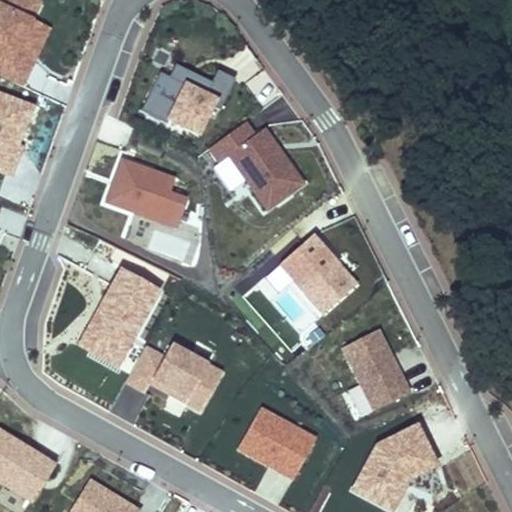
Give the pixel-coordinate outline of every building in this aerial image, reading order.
[(33,0),(0,0),(0,7),(33,23),(42,4),(33,0)] [(0,77),(25,89),(51,31),(33,23),(0,7),(0,77)] [(176,68),(170,80),(160,75),(141,113),(200,143),(220,105),(225,108),(237,84),(218,74),(212,86),(176,68)] [(24,152),(19,150),(35,109),(0,95),(0,177),(13,182),(24,152)] [(265,130),(256,137),(246,123),(207,151),(216,164),(227,157),(268,215),(306,188),(265,130)] [(105,206),(178,233),(189,203),(171,196),(176,182),(121,162),(105,206)] [(323,318),(358,286),(314,238),(279,270),(323,318)] [(118,373),(163,295),(121,272),(77,349),(118,373)] [(411,395),(380,332),(341,352),(372,415),(411,395)] [(171,348),(165,359),(145,348),(125,386),(146,397),(150,388),(201,415),(222,375),(171,348)] [(317,443),(261,411),(237,454),(293,485),(317,443)] [(382,511),(396,511),(412,484),(439,471),(419,428),(376,448),(350,495),(382,511)] [(56,467),(0,432),(0,485),(32,506),(56,467)] [(138,511),(90,482),(71,511),(138,511)]
